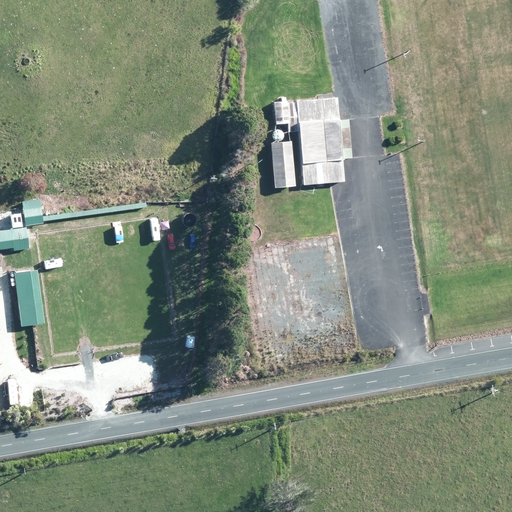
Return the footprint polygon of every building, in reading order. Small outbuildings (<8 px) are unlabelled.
[(294,185),(338,178),(324,96),(280,103),(294,185)] [(279,186),(276,139),(258,140),(261,187),(279,186)] [(21,194),(21,198),(24,225),(45,223),(45,220),(95,214),(93,197),(77,199),(76,188),(21,194)] [(0,248),(12,248),(13,251),(29,250),(28,227),(0,228),(0,248)] [(0,271),(0,279),(4,322),(30,319),(25,269),(0,271)]
